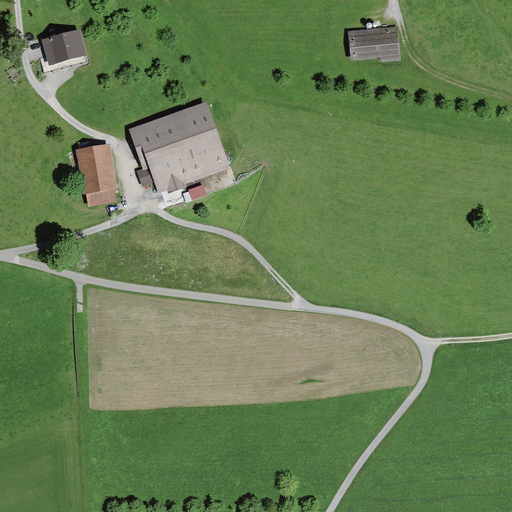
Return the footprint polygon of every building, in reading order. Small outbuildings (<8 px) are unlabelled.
[(397,27),(349,32),(352,61),(381,58),(382,63),(401,61),(397,27)] [(80,30),(42,40),(47,58),(40,59),(43,73),(86,62),(85,57),(87,57),(80,30)] [(207,103),(129,131),(143,169),(137,171),(143,187),(155,182),(159,194),(167,191),(168,195),(187,188),(186,185),(231,168),(207,103)] [(109,146),(76,151),(84,196),(86,196),(114,191),(117,190),(109,146)] [(204,186),(189,191),(192,201),(207,196),(204,186)] [(114,191),(86,196),(88,208),(116,203),(114,191)]
